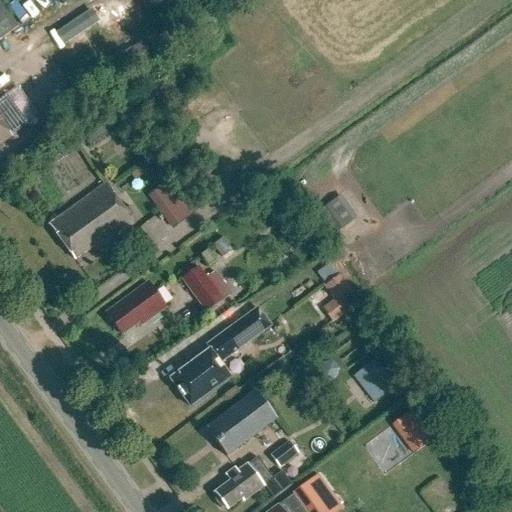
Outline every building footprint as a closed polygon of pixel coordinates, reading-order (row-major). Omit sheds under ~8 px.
[(0,43),(18,30),(5,12),(0,15),(0,43)] [(76,91),(60,102),(74,121),(90,110),(76,91)] [(0,148),(13,139),(11,138),(28,126),(7,97),(0,102),(0,148)] [(117,114),(85,137),(91,146),(124,123),(117,114)] [(30,180),(54,217),(98,188),(74,151),(30,180)] [(150,199),(172,230),(196,212),(173,181),(150,199)] [(107,188),(51,228),(75,263),(94,250),(96,254),(134,228),(107,188)] [(336,235),(357,220),(340,197),(319,212),(336,235)] [(179,278),(194,269),(189,262),(208,250),(200,236),(166,256),(179,278)] [(197,259),(206,271),(212,266),(204,255),(197,259)] [(181,283),(205,317),(233,298),(215,273),(206,280),(200,270),(181,283)] [(333,325),(361,305),(340,277),(324,288),(335,303),(323,311),(333,325)] [(147,284),(106,315),(121,336),(137,325),(139,327),(165,308),(147,284)] [(221,364),(259,337),(272,328),(257,309),(245,318),(247,320),(206,350),(208,354),(170,382),(190,409),(232,379),(221,364)] [(373,405),(390,393),(369,365),(353,377),(373,405)] [(256,395),(207,430),(227,458),(276,423),(256,395)] [(389,424),(405,414),(400,407),(384,416),(389,424)] [(422,429),(411,414),(392,427),(404,443),(422,429)] [(269,459),(278,471),(297,457),(288,444),(269,459)] [(215,496),(216,498),(215,503),(221,511),(225,510),(227,511),(241,500),(244,504),(265,488),(274,500),(292,487),(282,474),(274,480),(258,460),(238,476),(235,472),(226,479),(230,485),(215,496)] [(341,511),(319,478),(293,496),(303,511),(341,511)]
